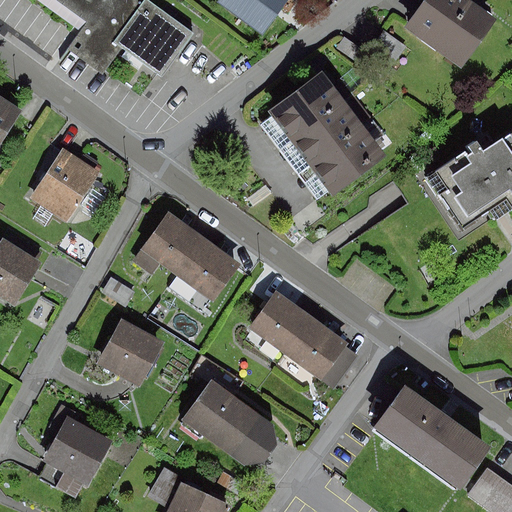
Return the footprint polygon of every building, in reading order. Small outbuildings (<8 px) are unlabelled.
[(192,34),(145,0),(64,0),(90,18),(74,40),(82,46),(77,51),(103,70),(119,47),(161,77),(192,34)] [(222,0),(220,3),(268,35),(291,0),(222,0)] [(461,0),(439,0),(418,29),(473,68),(501,29),(461,0)] [(338,105),(319,80),(274,114),(293,139),(338,105)] [(338,105),(293,139),(312,164),(356,130),(371,119),(352,95),(338,105)] [(0,98),(0,134),(16,109),(0,98)] [(511,129),(434,178),(465,227),(511,198),(511,129)] [(356,130),(312,164),(331,189),(375,155),(356,130)] [(68,154),(37,199),(74,224),(104,180),(68,154)] [(201,242),(167,217),(144,249),(177,274),(201,242)] [(54,263),(14,240),(0,263),(0,291),(28,308),(54,263)] [(234,266),(201,242),(177,274),(167,288),(201,313),(234,266)] [(308,320),(275,296),(252,327),(285,352),(308,320)] [(342,345),(308,320),(285,352),(333,387),(351,362),(337,352),(342,345)] [(170,350),(129,329),(110,367),(150,387),(170,350)] [(213,383),(185,421),(251,468),(279,430),(213,383)] [(490,447),(404,385),(373,429),(459,491),(490,447)] [(38,447),(47,452),(65,416),(56,411),(38,447)] [(122,449),(69,422),(48,463),(65,472),(56,490),(79,502),(86,488),(98,494),(122,449)] [(511,511),(511,486),(487,469),(467,496),(490,511),(511,511)] [(237,511),(238,510),(190,487),(178,511),(237,511)]
